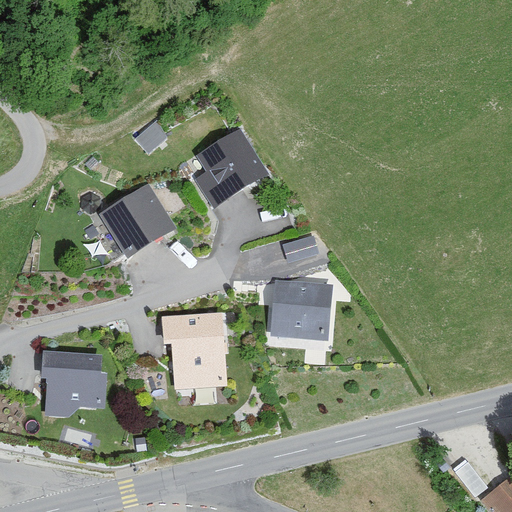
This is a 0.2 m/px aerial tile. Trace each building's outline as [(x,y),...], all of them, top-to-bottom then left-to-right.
[(151,149),(168,135),(159,125),(142,138),(151,149)] [(208,176),(198,182),(215,211),(270,177),(242,132),(197,159),(208,176)] [(149,183),(96,213),(122,258),(175,228),(149,183)] [(314,238),(282,245),(286,262),(318,255),(314,238)] [(334,284),(279,279),(274,333),(329,339),(334,284)] [(223,314),(163,318),(164,344),(172,343),(175,389),(227,386),(223,314)] [(104,364),(40,362),(41,422),(68,421),(78,412),(105,410),(104,364)] [(511,511),(511,477),(483,501),(492,511),(511,511)]
